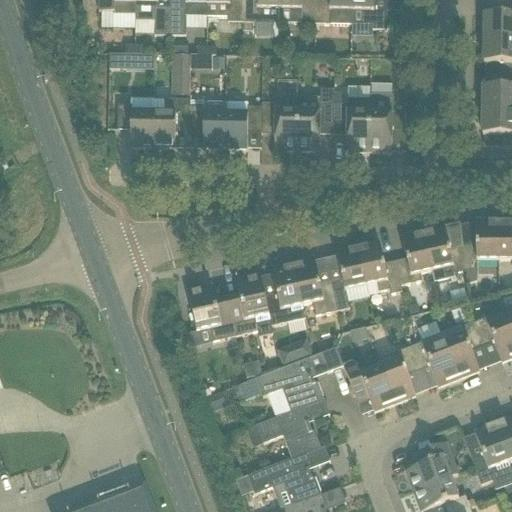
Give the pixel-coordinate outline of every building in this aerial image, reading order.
[(114,16),(136,17),(135,0),(99,0),(99,15),(114,15),(114,16)] [(135,0),(136,17),(135,23),(156,24),(155,39),(171,40),(171,39),(172,39),(172,12),(160,12),(160,5),(158,5),(158,0),(135,0)] [(185,0),(185,13),(172,12),(172,39),(186,38),(186,19),(207,19),(207,0),(185,0)] [(228,25),(243,26),(244,26),(244,0),(207,0),(207,19),(229,19),(228,25)] [(244,0),(244,26),(243,26),(243,33),(253,34),(254,26),(279,27),(279,0),(244,0)] [(279,0),(279,27),(315,28),(315,0),(279,0)] [(315,0),(315,28),(351,28),(352,14),(351,0),(315,0)] [(351,0),(352,14),(351,28),(373,29),(373,33),(387,34),(387,0),(351,0)] [(485,18),(484,42),(511,42),(511,6),(504,7),(504,19),(485,18)] [(511,42),(484,42),(484,66),(503,67),(502,79),(511,78),(511,42)] [(174,45),(174,56),(188,56),(188,45),(174,45)] [(125,48),(125,59),(131,59),(134,58),(134,48),(125,48)] [(134,48),(134,58),(144,58),(144,48),(134,48)] [(206,59),(206,49),(197,49),(197,59),(206,59)] [(206,49),(206,59),(216,60),(216,50),(206,49)] [(173,98),(192,99),(193,57),(174,57),(173,98)] [(125,59),(109,58),(109,73),(131,73),(131,59),(125,59)] [(226,72),(226,61),(213,61),(213,72),(226,72)] [(511,78),(502,79),(502,91),(483,90),(483,114),(511,114),(511,78)] [(298,100),(297,155),(320,155),(320,134),(333,134),(334,107),(334,93),(321,92),(321,100),(298,100)] [(392,135),(405,136),(406,94),(392,93),(391,98),(369,97),(369,102),(370,102),(369,156),(391,156),(392,135)] [(261,110),(261,133),(275,134),(275,154),(297,154),(298,100),(261,99),(261,110)] [(131,101),(130,108),(118,108),(117,133),(131,133),(131,151),(144,152),(144,150),(153,151),(154,116),(154,101),(131,101)] [(346,155),(369,156),(370,102),(369,102),(348,101),(347,107),(334,107),(333,134),(347,135),(346,155)] [(162,151),(162,152),(175,152),(176,134),(189,134),(190,109),(190,103),(176,102),(165,102),(164,116),(154,116),(153,151),(162,151)] [(226,117),(225,152),(234,152),(234,153),(247,154),(248,136),(261,136),(261,133),(261,110),(247,110),(247,105),(226,104),(226,117)] [(204,109),(190,109),(189,134),(203,135),(203,153),(216,153),(216,152),(225,152),(226,117),(204,116),(204,109)] [(511,114),(483,114),(483,138),(501,139),(501,151),(511,150),(511,114)] [(511,222),(499,223),(499,264),(511,264),(511,222)] [(477,245),(463,248),(466,274),(467,288),(477,285),(477,264),(499,264),(499,223),(477,223),(477,245)] [(454,277),(466,274),(463,248),(450,251),(445,229),(423,234),(433,274),(432,275),(434,285),(455,281),(454,277)] [(423,234),(402,239),(407,261),(396,264),(401,288),(412,286),(422,284),(420,277),(432,275),(433,274),(423,234)] [(401,288),(396,264),(385,266),(380,244),(358,249),(367,289),(376,286),(378,295),(390,293),(391,298),(402,295),(401,289),(401,288)] [(342,281),(331,283),(338,313),(350,311),(346,293),(367,289),(358,249),(336,254),(342,281)] [(303,266),(293,269),(302,308),(312,306),(315,319),(338,313),(331,283),(320,286),(314,259),(302,262),(303,266)] [(277,296),(265,298),(270,318),(272,329),(284,326),(294,324),(305,321),(302,308),(293,269),(284,271),(282,266),(271,269),(277,296)] [(240,300),(228,302),(236,339),(258,334),(259,340),(274,336),(272,329),(270,318),(265,298),(260,277),(236,283),(240,300)] [(236,339),(228,302),(216,305),(212,289),(187,295),(196,335),(210,332),(213,344),(236,339)] [(409,318),(419,315),(417,307),(406,309),(409,318)] [(501,366),(511,362),(511,332),(507,320),(488,327),(486,320),(473,325),(482,349),(493,345),(501,366)] [(460,328),(441,336),(444,345),(458,383),(479,375),(471,354),(482,349),(473,325),(461,330),(460,328)] [(420,346),(409,350),(418,374),(429,370),(438,391),(458,383),(444,345),(441,336),(420,345),(420,346)] [(278,352),(284,368),(299,362),(293,346),(278,352)] [(380,370),(395,408),(415,400),(407,379),(418,374),(409,350),(397,355),(398,356),(377,364),(380,370)] [(336,351),(320,357),(327,376),(343,370),(336,351)] [(280,421),(305,411),(324,404),(317,386),(314,387),(309,373),(312,372),(308,362),(255,382),(261,398),(262,401),(266,399),(275,423),(280,421)] [(259,363),(243,367),(246,380),(262,376),(259,363)] [(374,416),(395,408),(380,370),(360,377),(358,371),(353,367),(343,371),(354,399),(366,395),(374,416)] [(255,382),(239,388),(245,404),(261,398),(255,382)] [(204,402),(210,416),(229,408),(223,394),(204,402)] [(275,423),(257,430),(263,447),(282,440),(292,463),(306,458),(321,452),(314,434),(311,435),(306,421),(309,420),(305,411),(280,421),(275,423)] [(511,421),(494,428),(509,466),(511,465),(511,421)] [(511,474),(509,466),(494,428),(474,436),(479,451),(468,455),(481,488),(511,476),(511,474)] [(450,481),(458,478),(446,446),(414,459),(418,470),(405,475),(413,495),(450,481)] [(247,480),(247,482),(252,493),(252,495),(253,498),(273,490),(280,511),(282,511),(292,508),(321,498),(315,481),(312,482),(307,468),(310,467),(306,458),(292,463),(247,480)] [(431,511),(442,508),(443,511),(464,511),(470,510),(466,499),(458,502),(450,481),(413,495),(419,511),(431,511)] [(252,493),(247,482),(238,485),(243,498),(252,495),(252,493)] [(153,511),(145,489),(91,511),(153,511)] [(323,511),(322,509),(325,508),(321,498),(292,508),(282,511),(323,511)]
